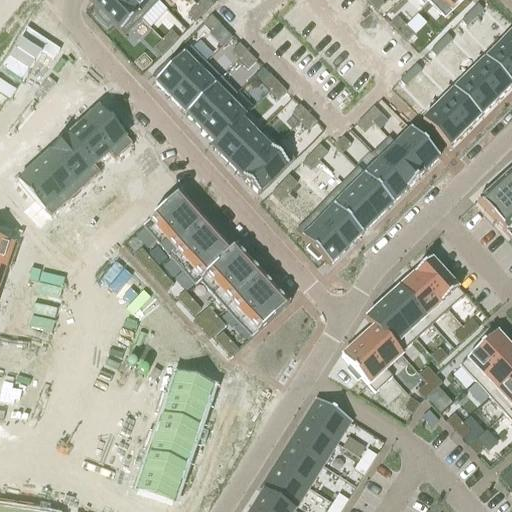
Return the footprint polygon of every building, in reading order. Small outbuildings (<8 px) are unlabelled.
[(90,0),(88,2),(98,12),(94,16),(106,29),(111,25),(123,38),(141,20),(121,0),(90,0)] [(121,0),(141,20),(158,3),(154,0),(121,0)] [(205,0),(203,0),(196,7),(204,15),(212,7),(205,0)] [(378,0),(371,0),(367,4),(375,13),(383,5),(378,0)] [(432,0),(428,5),(444,21),(465,0),(432,0)] [(196,7),(187,16),(195,24),(204,15),(196,7)] [(477,7),(468,15),(474,21),(483,12),(477,7)] [(468,15),(460,23),(466,29),(474,21),(468,15)] [(211,18),(203,26),(211,35),(219,27),(211,18)] [(397,19),(389,27),(397,35),(405,27),(397,19)] [(405,27),(397,35),(406,44),(414,36),(405,27)] [(170,33),(161,41),(169,49),(178,41),(170,33)] [(511,33),(499,46),(511,59),(511,33)] [(446,37),(438,45),(443,51),(452,43),(446,37)] [(161,41),(153,50),(161,58),(169,49),(161,41)] [(438,45),(429,53),(435,59),(443,51),(438,45)] [(238,46),(230,54),(239,63),(247,55),(238,46)] [(485,60),(483,62),(510,89),(511,87),(511,59),(499,46),(485,60)] [(189,49),(154,84),(170,100),(205,65),(189,49)] [(247,55),(239,63),(247,71),(255,63),(247,55)] [(483,62),(468,77),(495,104),(510,89),(483,62)] [(205,65),(170,100),(185,116),(220,81),(205,65)] [(415,67),(407,76),(413,81),(421,73),(415,67)] [(407,76),(399,84),(404,89),(413,81),(407,76)] [(269,77),(261,85),(269,93),(277,86),(269,77)] [(468,77),(453,92),(480,119),(495,104),(468,77)] [(220,81),(185,116),(200,131),(229,103),(230,104),(236,97),(220,81)] [(277,86),(269,93),(278,102),(286,94),(277,86)] [(453,92),(438,107),(465,134),(480,120),(480,119),(453,92)] [(229,103),(200,131),(215,146),(216,147),(241,122),(241,123),(245,119),(230,104),(229,103)] [(438,107),(422,123),(449,150),(465,134),(438,107)] [(299,108),(291,116),(300,124),(307,116),(299,108)] [(98,109),(81,124),(108,153),(125,138),(120,132),(123,129),(112,117),(108,120),(98,109)] [(373,110),(364,118),(372,126),(381,118),(373,110)] [(307,116),(300,124),(308,133),(316,125),(307,116)] [(364,118),(356,127),(364,134),(372,126),(364,118)] [(215,146),(211,149),(227,165),(256,137),(241,123),(241,122),(216,147),(215,146)] [(81,124),(65,138),(92,168),(108,153),(81,124)] [(395,147),(394,148),(422,177),(423,176),(438,160),(410,132),(395,147)] [(241,179),(270,151),(256,137),(227,165),(241,179)] [(65,138),(49,153),(76,183),(92,168),(65,138)] [(342,140),(334,148),(341,156),(350,148),(342,140)] [(388,140),(371,157),(378,164),(379,163),(407,192),(406,192),(407,192),(423,176),(422,177),(394,148),(395,147),(388,140)] [(277,145),(270,151),(241,179),(258,197),(294,162),(277,145)] [(319,147),(310,156),(318,164),(327,155),(319,147)] [(49,153),(33,167),(60,197),(76,183),(49,153)] [(310,156),(302,164),(310,172),(318,164),(310,156)] [(364,178),(363,178),(391,207),(406,192),(407,192),(379,163),(378,164),(364,178)] [(33,167),(16,183),(33,201),(22,210),(39,229),(51,219),(44,211),(60,197),(33,167)] [(357,171),(341,187),(376,222),(391,207),(363,178),(364,178),(357,171)] [(146,177),(137,185),(144,193),(153,185),(146,177)] [(288,178),(280,186),(287,194),(296,186),(288,178)] [(477,204),(476,205),(510,242),(511,242),(511,241),(511,240),(511,185),(506,178),(477,204)] [(137,185),(128,193),(135,202),(144,193),(137,185)] [(280,186),(271,195),(279,202),(287,194),(280,186)] [(341,187),(326,202),(361,237),(376,222),(341,187)] [(179,196),(141,230),(142,231),(143,231),(168,259),(205,225),(180,197),(179,196)] [(326,202),(310,217),(345,253),(361,237),(326,202)] [(114,206),(105,214),(112,222),(121,214),(114,206)] [(105,214),(96,222),(103,231),(112,222),(105,214)] [(310,217),(294,233),(309,248),(305,251),(317,263),(321,260),(329,268),(345,253),(310,217)] [(0,266),(5,268),(13,246),(18,247),(23,232),(0,224),(0,266)] [(205,225),(168,259),(194,288),(195,289),(199,284),(231,254),(231,253),(205,225)] [(231,254),(199,284),(224,312),(262,278),(235,249),(231,253),(231,254)] [(141,252),(133,259),(141,268),(149,261),(141,252)] [(149,261),(141,268),(149,277),(157,270),(149,261)] [(430,262),(413,277),(447,314),(464,299),(430,262)] [(157,270),(149,277),(157,286),(165,278),(157,270)] [(413,277),(397,292),(431,329),(447,314),(413,277)] [(165,278),(157,286),(165,295),(173,287),(165,278)] [(262,278),(224,312),(250,340),(250,341),(251,342),(289,307),(288,306),(287,307),(262,278)] [(397,292),(381,306),(415,343),(431,329),(397,292)] [(41,293),(38,305),(48,308),(52,297),(41,293)] [(184,293),(176,301),(184,310),(192,302),(184,293)] [(192,302),(184,310),(192,319),(200,311),(192,302)] [(38,305),(34,316),(44,319),(48,308),(38,305)] [(381,306),(365,322),(373,331),(374,330),(399,358),(400,357),(415,343),(381,306)] [(208,310),(200,317),(208,326),(216,319),(208,310)] [(200,317),(192,325),(200,333),(208,326),(200,317)] [(216,319),(208,326),(216,335),(224,328),(216,319)] [(470,322),(461,330),(469,339),(478,330),(470,322)] [(208,326),(200,333),(208,342),(216,335),(208,326)] [(373,331),(358,344),(384,374),(385,373),(401,359),(400,357),(399,358),(374,330),(373,331)] [(461,330),(452,338),(460,347),(469,339),(461,330)] [(488,330),(479,338),(486,344),(494,337),(488,330)] [(486,344),(459,369),(474,385),(511,352),(497,336),(496,335),(494,337),(486,344)] [(222,336),(214,343),(222,352),(230,345),(222,336)] [(26,339),(22,350),(33,354),(37,342),(26,339)] [(358,344),(341,360),(349,369),(345,372),(356,385),(360,381),(374,396),(392,380),(385,373),(384,374),(358,344)] [(230,345),(222,352),(230,361),(238,353),(230,345)] [(439,351),(430,359),(437,368),(446,359),(439,351)] [(511,352),(474,385),(489,402),(511,380),(511,352)] [(427,370),(418,378),(425,387),(434,378),(427,370)] [(133,372),(129,383),(140,387),(144,375),(133,372)] [(176,376),(169,397),(204,409),(211,388),(176,376)] [(434,378),(425,387),(432,394),(436,391),(441,387),(434,378)] [(511,380),(489,402),(503,417),(511,409),(511,380)] [(129,383),(126,395),(136,398),(140,387),(129,383)] [(425,387),(416,394),(423,403),(424,402),(425,401),(432,394),(425,387)] [(169,397),(162,416),(198,428),(204,409),(169,397)] [(409,401),(403,412),(412,418),(418,407),(409,401)] [(315,403),(301,425),(336,447),(350,425),(350,426),(351,424),(315,402),(314,403),(315,403)] [(511,409),(503,417),(511,427),(511,409)] [(120,411),(116,422),(127,425),(131,414),(120,411)] [(437,424),(428,414),(421,420),(430,430),(437,424)] [(162,416),(156,435),(191,447),(198,428),(162,416)] [(453,417),(445,425),(453,434),(461,426),(453,417)] [(116,422),(112,433),(123,437),(127,425),(116,422)] [(301,425),(286,447),(321,470),(336,447),(301,425)] [(461,426),(453,434),(461,443),(469,435),(461,426)] [(156,435),(149,455),(185,467),(191,447),(156,435)] [(348,440),(341,451),(358,462),(365,451),(348,440)] [(476,442),(468,450),(476,459),(484,451),(476,442)] [(286,447),(272,470),(307,492),(321,470),(286,447)] [(107,449),(103,461),(114,464),(117,453),(107,449)] [(366,452),(360,463),(369,468),(375,458),(366,452)] [(149,455),(142,474),(178,486),(185,467),(149,455)] [(16,461),(13,472),(24,476),(28,465),(16,461)] [(103,461),(99,472),(110,475),(114,464),(103,461)] [(360,463),(353,473),(363,478),(369,468),(360,463)] [(39,469),(35,479),(46,483),(50,473),(39,469)] [(258,491),(257,492),(261,494),(262,492),(293,511),(294,511),(307,492),(272,470),(258,491)] [(50,473),(46,483),(58,487),(61,477),(50,473)] [(142,474),(136,494),(171,506),(178,486),(142,474)] [(503,476),(497,482),(505,491),(511,485),(503,476)] [(94,488),(90,498),(102,502),(105,492),(94,488)] [(105,492),(102,502),(113,506),(117,495),(105,492)] [(261,494),(251,510),(253,511),(293,511),(262,492),(261,494)] [(338,497),(331,507),(339,511),(341,511),(347,503),(338,497)] [(133,501),(129,511),(131,511),(141,511),(144,505),(133,501)]
